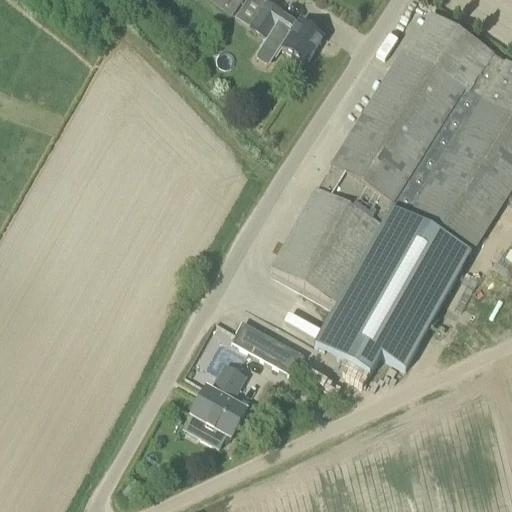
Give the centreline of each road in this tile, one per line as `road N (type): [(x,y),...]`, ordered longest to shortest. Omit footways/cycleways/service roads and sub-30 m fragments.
road 1 (unclassified): [(106,511),(238,252),(400,0)]
road 2 (unclassified): [(163,511),(511,345)]
